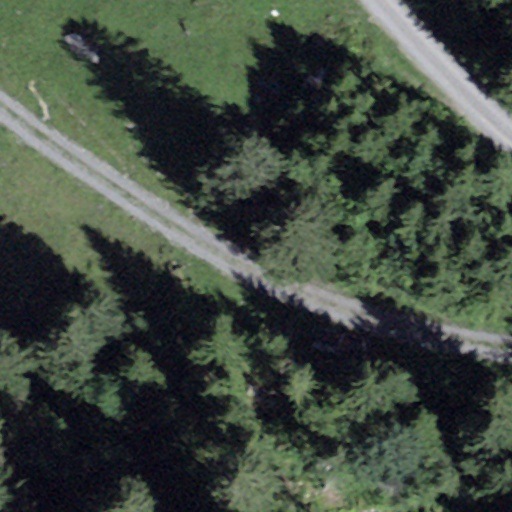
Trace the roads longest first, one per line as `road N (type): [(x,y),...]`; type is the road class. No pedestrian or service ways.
road 1 (track): [(0,108),(120,201),(268,282),(400,341),(511,351)]
road 2 (track): [(511,140),(385,0)]
